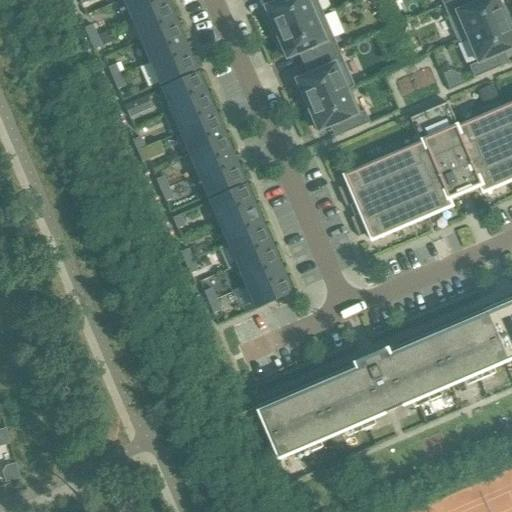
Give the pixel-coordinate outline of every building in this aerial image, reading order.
[(165,0),(123,0),(132,21),(168,6),(165,0)] [(266,22),(272,35),(322,14),(316,0),(285,0),(264,9),(269,21),(266,22)] [(470,0),(455,0),(442,6),(458,42),(466,38),(507,21),(502,7),(498,8),(494,0),(485,0),(473,5),(470,0)] [(132,21),(141,42),(177,27),(168,6),(132,21)] [(322,14),(272,35),(278,49),(281,47),(286,59),(307,50),(312,61),(338,50),(322,14)] [(511,34),(511,31),(507,21),(466,38),(477,63),(468,67),(473,79),(499,68),(494,56),(511,48),(511,40),(510,35),(511,34)] [(85,28),(89,39),(97,36),(92,25),(85,28)] [(177,27),(141,42),(150,64),(186,49),(177,27)] [(108,32),(97,36),(100,44),(111,39),(108,32)] [(97,36),(89,39),(94,50),(101,47),(100,44),(97,36)] [(186,49),(150,64),(159,85),(195,70),(186,49)] [(338,50),(312,61),(316,73),(296,81),(301,93),(298,95),(303,108),(349,89),(353,87),(338,50)] [(120,76),(115,65),(108,68),(112,79),(120,76)] [(120,76),(112,79),(117,90),(125,87),(120,76)] [(162,91),(171,112),(206,97),(197,76),(162,91)] [(483,106),(499,99),(493,86),(477,93),(483,106)] [(349,89),(303,108),(309,121),(312,120),(317,132),(338,123),(343,135),(369,124),(364,111),(359,113),(349,89)] [(206,97),(171,112),(180,133),(216,118),(206,97)] [(124,107),(129,118),(137,114),(132,103),(124,107)] [(456,196),(471,189),(471,190),(473,189),(480,186),(483,193),(511,180),(511,105),(458,128),(447,103),(409,119),(420,145),(344,177),(347,184),(338,189),(345,207),(349,206),(354,217),(350,219),(358,237),(368,233),(371,240),(450,207),(447,200),(453,197),(456,196)] [(180,133),(189,154),(225,139),(216,118),(180,133)] [(140,137),(132,141),(137,152),(144,148),(140,137)] [(189,154),(198,176),(234,161),(225,139),(189,154)] [(144,148),(137,152),(142,163),(147,160),(149,159),(144,148)] [(234,161),(198,176),(207,197),(243,182),(234,161)] [(163,177),(156,180),(160,191),(168,188),(163,177)] [(173,199),(168,188),(160,191),(165,202),(173,199)] [(245,188),(210,203),(219,224),(254,209),(245,188)] [(254,209),(219,224),(228,245),(264,230),(254,209)] [(180,215),(172,219),(177,230),(184,226),(180,215)] [(228,245),(219,249),(228,271),(237,267),(273,251),(264,230),(228,245)] [(188,249),(180,253),(185,264),(192,260),(188,249)] [(273,251),(237,267),(246,288),(282,273),(273,251)] [(192,260),(185,264),(190,275),(195,272),(197,271),(192,260)] [(282,273),(246,288),(255,309),(291,294),(282,273)] [(211,289),(204,292),(208,303),(216,300),(211,289)] [(216,300),(208,303),(213,314),(221,311),(216,300)] [(341,379),(257,415),(276,460),(382,415),(382,416),(387,414),(394,410),(399,408),(504,363),(511,359),(511,305),(401,353),(386,359),(383,353),(353,366),(355,372),(341,379)] [(5,468),(2,473),(3,474),(5,482),(18,479),(15,465),(6,468),(5,468)]
